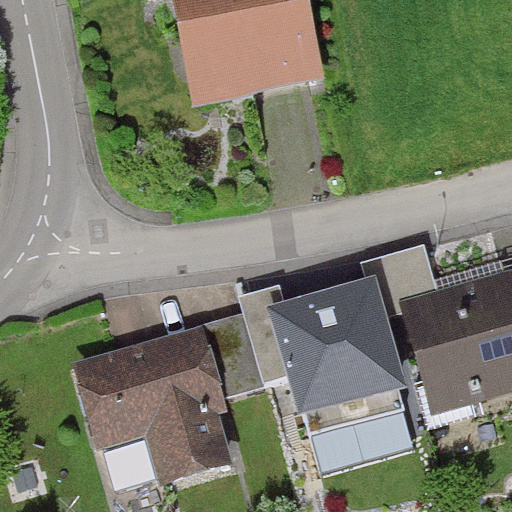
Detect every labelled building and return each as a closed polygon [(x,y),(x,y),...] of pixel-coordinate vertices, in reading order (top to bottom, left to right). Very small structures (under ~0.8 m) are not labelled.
[(327,78),(311,0),(171,0),(194,106),(327,78)] [(399,299),(436,289),(423,243),(359,261),(363,277),(375,273),(387,317),(403,312),(399,299)] [(511,267),(436,289),(399,299),(403,312),(432,415),(511,392),(511,267)] [(283,299),(264,305),(284,376),(296,416),(301,414),(308,435),(404,408),(398,388),(407,385),(387,317),(375,273),(363,277),(283,299)] [(264,305),(283,299),(279,284),(238,296),(243,312),(263,382),(284,376),(264,305)] [(263,382),(243,312),(204,323),(225,397),(265,386),(263,382)] [(204,323),(70,362),(95,450),(104,448),(116,490),(157,478),(159,487),(235,465),(220,414),(229,411),(225,397),(204,323)]
